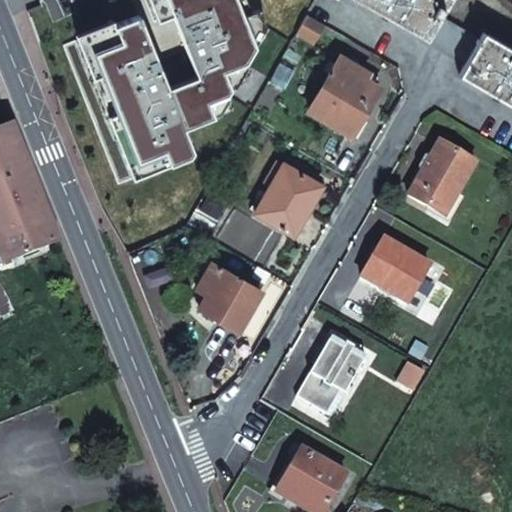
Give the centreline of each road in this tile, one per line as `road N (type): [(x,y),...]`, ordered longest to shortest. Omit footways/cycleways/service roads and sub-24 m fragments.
road 1 (residential): [(173,460),(200,450),(256,386),(426,71),(327,3)]
road 2 (secondary): [(0,27),(173,460)]
